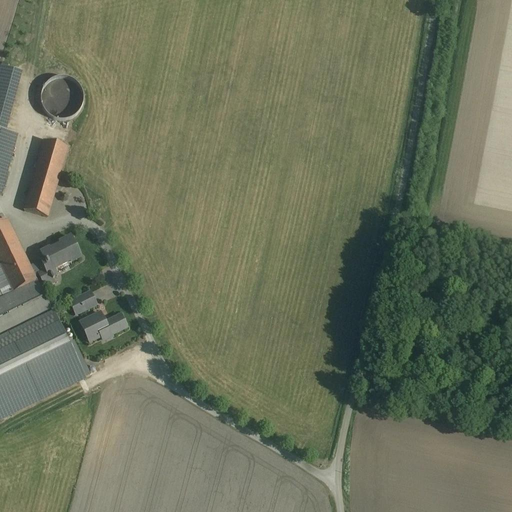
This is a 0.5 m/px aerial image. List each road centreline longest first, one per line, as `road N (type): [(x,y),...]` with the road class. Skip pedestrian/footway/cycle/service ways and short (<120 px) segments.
road 1 (unclassified): [(433,0),(347,400),(332,482),(336,511)]
road 2 (track): [(511,380),(460,366),(354,364)]
